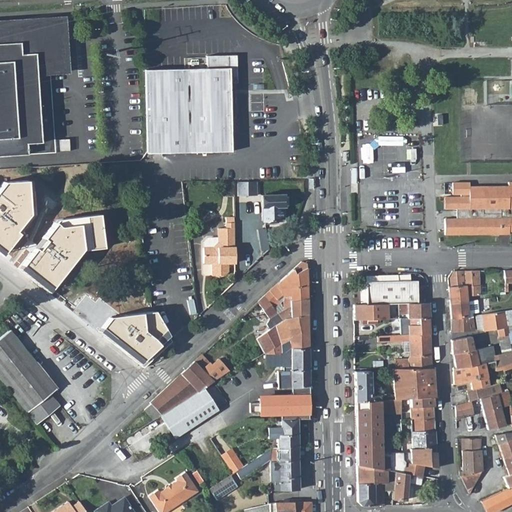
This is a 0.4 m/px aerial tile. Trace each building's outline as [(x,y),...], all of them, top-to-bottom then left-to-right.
[(0,23),(0,29),(32,27),(33,35),(65,33),(64,19),(0,23)] [(0,158),(55,155),(50,76),(68,74),(65,33),(33,35),(32,27),(0,29),(0,158)] [(209,57),(209,68),(146,69),(148,152),(232,150),(231,81),(237,81),(236,56),(209,57)] [(258,194),(258,179),(240,180),(240,194),(258,194)] [(234,195),(233,180),(223,180),(223,196),(234,195)] [(0,256),(1,257),(19,234),(15,231),(28,215),(27,181),(1,182),(0,183),(0,256)] [(491,232),(498,232),(498,234),(500,234),(507,234),(507,231),(511,231),(511,181),(506,182),(506,185),(466,185),(466,182),(449,182),(449,194),(470,194),(470,197),(445,197),(445,209),(456,209),(456,219),(445,219),(445,234),(459,234),(459,227),(469,227),(469,232),(481,232),(481,234),(491,234),(491,232)] [(284,194),(262,194),(262,219),(265,219),(274,219),(281,219),(281,205),(285,205),(284,194)] [(54,218),(16,264),(47,290),(81,250),(104,247),(100,213),(54,218)] [(235,261),(234,221),(226,221),(225,227),(217,227),(218,240),(212,246),(199,246),(199,262),(212,262),(212,274),(223,274),(227,269),(227,261),(235,261)] [(301,259),(264,294),(272,306),(279,301),(277,297),(282,295),(283,296),(289,295),(290,302),(307,296),(307,261),(305,261),(302,260),(301,259)] [(452,270),(448,277),(450,303),(469,301),(469,298),(466,298),(466,295),(479,294),(478,270),(452,270)] [(365,288),(366,304),(417,303),(416,286),(411,280),(374,281),(370,282),(368,285),(366,286),(365,288)] [(257,300),(270,318),(278,314),(272,306),(264,294),(257,300)] [(290,302),(291,307),(285,310),(278,314),(270,318),(266,324),(269,329),(275,325),(285,319),(298,315),(307,313),(307,296),(290,302)] [(450,303),(452,332),(467,331),(467,330),(474,330),(472,314),(477,314),(475,300),(469,301),(450,303)] [(429,318),(428,302),(417,303),(366,304),(366,319),(386,318),(386,308),(397,307),(397,312),(405,312),(406,318),(429,318)] [(498,328),(502,353),(511,351),(507,332),(507,325),(511,323),(511,319),(510,310),(481,314),(484,331),(498,328)] [(108,317),(97,330),(140,367),(167,336),(153,311),(108,317)] [(307,313),(298,315),(285,319),(275,325),(280,343),(270,348),(263,352),(282,353),(283,352),(293,347),(309,347),(307,313)] [(430,334),(429,318),(406,318),(399,318),(400,334),(430,334)] [(280,343),(275,325),(269,329),(259,335),(270,348),(280,343)] [(50,394),(56,389),(10,330),(0,338),(0,377),(37,424),(60,406),(50,394)] [(395,367),(431,368),(430,334),(400,334),(377,335),(377,341),(409,341),(409,355),(408,358),(395,358),(395,367)] [(270,348),(259,335),(256,337),(263,352),(270,348)] [(453,354),(473,350),(473,349),(471,336),(451,339),(452,354),(453,354)] [(473,349),(473,350),(453,354),(456,367),(483,363),(492,361),(493,361),(492,355),(493,355),(492,345),(473,349)] [(278,386),(293,386),(310,385),(309,347),(293,347),(283,352),(285,366),(285,368),(278,368),(278,386)] [(505,380),(511,378),(511,350),(511,351),(502,353),(498,354),(502,368),(505,380)] [(202,352),(194,360),(210,380),(227,370),(218,358),(211,364),(202,352)] [(492,361),(494,370),(502,368),(498,354),(493,355),(492,355),(493,361),(492,361)] [(210,380),(194,360),(161,391),(149,402),(161,415),(160,416),(174,437),(217,409),(215,406),(203,385),(210,380)] [(486,374),(494,372),(494,370),(492,361),(483,363),(486,374)] [(483,363),(456,367),(453,368),(454,383),(470,380),(472,389),(488,385),(486,374),(483,363)] [(227,370),(210,380),(226,403),(250,387),(236,365),(227,370)] [(400,397),(407,397),(433,396),(434,396),(433,368),(431,368),(395,367),(392,367),(394,397),(400,397)] [(499,382),(505,380),(502,368),(494,370),(494,372),(496,383),(499,382)] [(370,370),(355,370),(355,400),(370,400),(370,370)] [(210,380),(203,385),(215,406),(221,402),(223,405),(226,403),(210,380)] [(472,389),(466,390),(469,401),(480,397),(501,392),(499,382),(496,383),(488,385),(472,389)] [(501,392),(480,397),(483,408),(482,408),(487,429),(505,425),(501,409),(509,406),(511,405),(511,404),(508,390),(501,392)] [(310,400),(310,392),(294,392),(294,395),(259,397),(259,401),(250,402),(250,411),(280,410),(280,418),(297,418),(309,418),(309,400),(310,400)] [(407,397),(407,401),(410,401),(411,447),(409,447),(409,451),(402,451),(402,458),(402,459),(405,461),(424,464),(437,467),(433,396),(407,397)] [(400,397),(394,397),(370,400),(355,400),(356,464),(381,468),(381,451),(380,412),(400,412),(400,397)] [(469,401),(455,404),(456,419),(475,414),(482,408),(483,408),(480,397),(469,401)] [(149,402),(143,408),(153,420),(160,416),(161,415),(149,402)] [(276,418),(277,446),(298,446),(297,418),(280,418),(276,418)] [(496,437),(498,443),(511,438),(511,436),(510,432),(495,434),(496,437)] [(495,452),(501,450),(509,474),(509,475),(511,473),(511,438),(498,443),(496,437),(491,439),(495,452)] [(462,438),(463,470),(459,470),(459,474),(460,475),(481,470),(481,469),(480,439),(462,438)] [(232,471),(243,464),(232,446),(221,453),(232,471)] [(271,459),(298,458),(298,446),(277,446),(272,446),(236,470),(242,478),(271,459)] [(381,451),(381,468),(387,469),(386,482),(393,482),(394,471),(417,474),(422,475),(424,464),(405,461),(402,459),(402,458),(402,451),(402,450),(381,451)] [(271,459),(272,488),(299,488),(298,458),(271,459)] [(386,482),(387,469),(381,468),(356,464),(356,482),(383,482),(386,482)] [(460,475),(470,493),(481,470),(460,475)] [(393,482),(393,488),(392,498),(405,499),(407,481),(415,482),(417,474),(394,471),(393,482)] [(148,498),(157,511),(167,511),(198,492),(185,473),(175,480),(176,482),(159,493),(158,491),(148,498)] [(511,485),(511,473),(509,475),(509,474),(503,476),(508,487),(511,485)] [(230,474),(210,487),(217,498),(238,485),(230,474)] [(417,474),(415,482),(427,484),(428,477),(422,475),(417,474)] [(383,489),(383,482),(356,482),(357,501),(361,505),(386,505),(386,501),(384,501),(383,489)] [(481,500),(486,511),(489,511),(511,500),(511,485),(508,487),(481,500)] [(108,503),(95,511),(133,511),(124,499),(111,507),(108,503)] [(285,511),(311,511),(311,500),(285,501),(285,511)] [(83,511),(81,509),(76,501),(68,506),(65,502),(50,511),(83,511)] [(273,501),(268,502),(267,511),(280,511),(280,501),(273,501)] [(267,511),(268,502),(243,508),(243,511),(267,511)]
